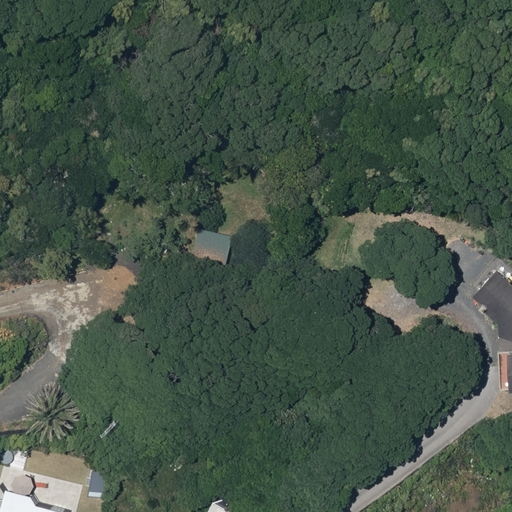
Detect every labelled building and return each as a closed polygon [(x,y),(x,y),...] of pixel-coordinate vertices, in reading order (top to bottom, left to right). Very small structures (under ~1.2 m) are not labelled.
[(108,149),(115,155),(121,148),(115,142),(108,149)] [(228,275),(238,235),(206,227),(196,268),(228,275)] [(511,276),(503,269),(482,291),(496,305),(493,308),(508,325),(510,385),(511,385),(511,276)] [(102,493),(106,470),(94,467),(89,490),(102,493)] [(1,495),(0,499),(0,511),(36,511),(30,511),(25,501),(1,495)]
